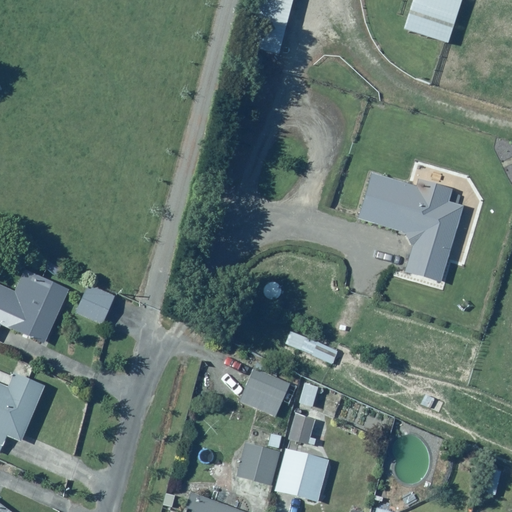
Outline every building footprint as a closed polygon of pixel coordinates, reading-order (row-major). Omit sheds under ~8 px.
[(264,30),(271,0),(239,0),(233,22),(264,30)] [(433,0),(389,0),(386,9),(426,22),(433,0)] [(368,171),(354,216),(404,232),(402,238),(413,242),(404,270),(439,281),(463,208),(447,203),(451,189),(425,180),(422,188),(368,171)] [(14,291),(0,286),(0,326),(45,344),(68,285),(23,268),(14,291)] [(113,293),(87,283),(76,315),(101,324),(113,293)] [(290,328),(284,343),(330,363),(336,349),(290,328)] [(20,441),(43,383),(46,375),(20,364),(10,387),(0,382),(0,447),(5,435),(20,441)] [(289,382),(252,366),(237,402),(274,418),(289,382)] [(323,385),(302,381),(298,404),(312,407),(315,394),(321,395),(323,385)] [(310,419),(294,414),(288,439),(304,444),(310,419)] [(279,452),(242,442),(233,476),(270,486),(279,452)] [(327,458),(284,447),(274,489),(318,500),(327,458)] [(501,470),(486,466),(481,493),(495,496),(501,470)] [(237,511),(187,492),(186,496),(171,491),(165,507),(178,511),(182,511),(184,507),(188,509),(187,511),(237,511)]
